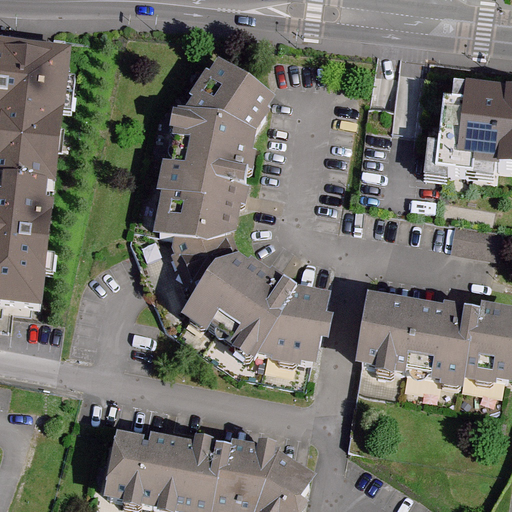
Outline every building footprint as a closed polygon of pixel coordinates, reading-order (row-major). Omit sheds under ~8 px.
[(0,54),(0,308),(11,310),(37,313),(48,219),(33,218),(35,198),(51,199),(67,62),(0,54)] [(281,292),(276,293),(271,300),(263,295),(268,288),(250,271),(247,275),(234,269),(222,241),(224,231),(229,231),(234,204),(222,200),(225,191),(237,194),(238,191),(240,191),(243,190),(245,186),(244,183),(242,181),(240,179),(248,142),(264,119),(261,116),(267,104),(211,67),(193,63),(160,111),(153,109),(141,163),(126,231),(131,247),(143,281),(152,309),(166,320),(248,385),(250,377),(309,388),(315,339),(318,340),(320,325),(318,325),(319,312),(320,304),(290,298),(287,295),(286,293),(284,292),(281,292)] [(479,159),(474,194),(510,200),(511,190),(511,117),(511,119),(477,114),(472,143),(470,157),(479,159)] [(501,237),(458,231),(454,257),(497,263),(501,237)] [(440,327),(442,320),(370,308),(368,321),(367,329),(362,328),(359,349),(364,350),(347,452),(349,453),(376,458),(386,401),(502,421),(511,360),(511,322),(480,317),(479,324),(475,325),(474,320),(470,318),(466,319),(462,323),(458,323),(455,324),(454,330),(440,327)] [(297,511),(309,493),(283,478),(284,470),(233,459),(233,462),(218,459),(217,463),(154,449),(153,456),(123,449),(119,466),(117,466),(113,484),(116,484),(111,504),(148,511),(297,511)]
